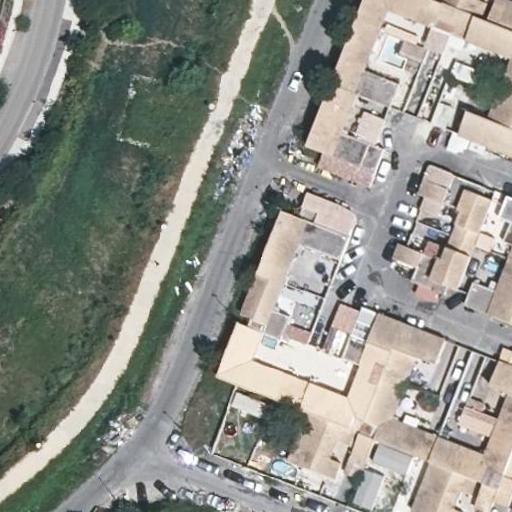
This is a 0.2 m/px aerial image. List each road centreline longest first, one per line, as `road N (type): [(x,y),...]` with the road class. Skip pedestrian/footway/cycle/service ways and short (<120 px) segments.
road 1 (residential): [(267,154),(181,377),(136,456)]
road 2 (residential): [(511,172),(429,138),(411,148),(387,202)]
road 3 (residential): [(136,456),(293,511)]
road 4 (residential): [(357,280),(511,342)]
road 5 (residential): [(328,0),(267,154)]
road 6 (residential): [(0,129),(29,74),(50,0)]
road 7 (residential): [(267,154),(387,202)]
